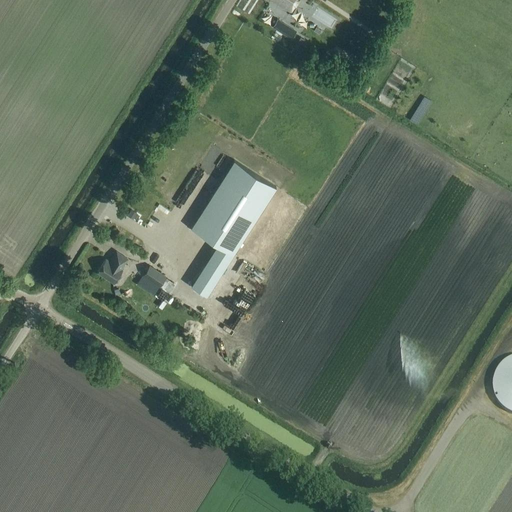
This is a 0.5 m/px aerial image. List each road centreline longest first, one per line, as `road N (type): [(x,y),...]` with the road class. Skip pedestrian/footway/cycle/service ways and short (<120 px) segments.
road 1 (unclassified): [(368,511),(38,306)]
road 2 (unclassified): [(38,306),(232,0)]
